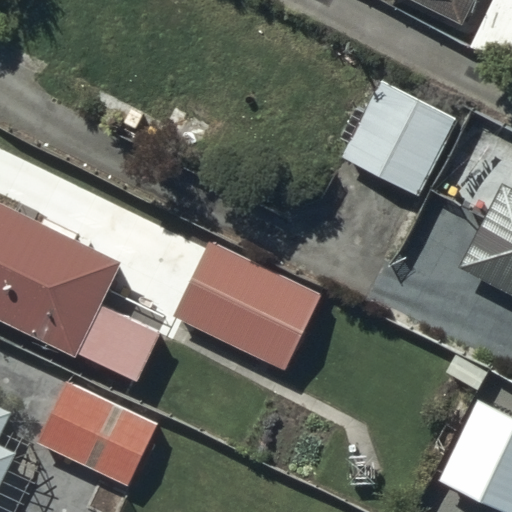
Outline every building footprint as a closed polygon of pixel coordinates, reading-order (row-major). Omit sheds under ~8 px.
[(277,39),(202,0),(87,0),(48,77),(167,139),(178,118),(209,134),(246,61),(261,69),(277,39)] [(480,0),(409,0),(467,28),(480,0)] [(511,0),(498,0),(475,49),(511,66),(511,0)] [(459,121),(386,84),(347,159),(421,196),(459,121)] [(511,185),(506,183),(460,272),(511,299),(511,185)] [(129,264),(0,201),(0,316),(140,384),(163,336),(107,310),(129,264)] [(324,297),(215,244),(180,315),(289,368),(324,297)] [(487,375),(458,358),(448,376),(477,393),(487,375)] [(156,425),(67,382),(38,442),(127,485),(156,425)] [(511,511),(511,420),(482,406),(445,484),(503,511),(511,511)] [(0,487),(15,455),(0,447),(0,441),(12,417),(0,411),(0,487)]
